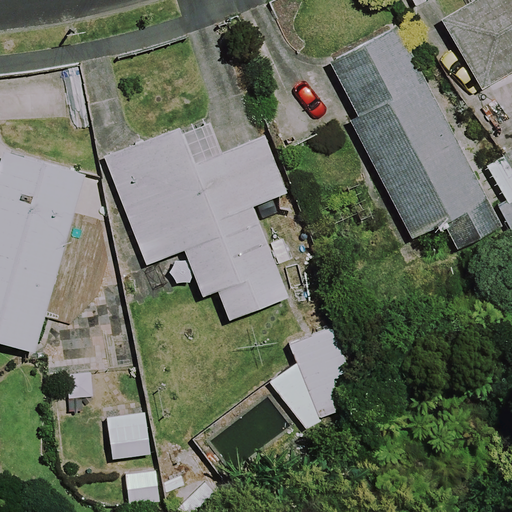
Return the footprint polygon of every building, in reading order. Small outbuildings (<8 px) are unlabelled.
[(511,0),(465,0),(469,6),(440,22),(479,91),(511,72),(511,0)] [(411,242),(427,233),(441,258),(495,227),(388,35),(328,69),(353,113),(342,119),(411,242)] [(142,269),(184,254),(201,301),(217,295),(226,320),(287,298),(256,209),(284,199),(263,141),(218,157),(206,122),(139,146),(103,159),(142,269)] [(113,280),(95,243),(100,198),(78,192),(83,175),(0,151),(0,343),(33,353),(42,321),(71,329),(113,280)] [(511,152),(484,167),(504,203),(496,207),(511,236),(511,152)] [(294,364),(267,381),(303,435),(369,391),(327,327),(287,353),(294,364)]
